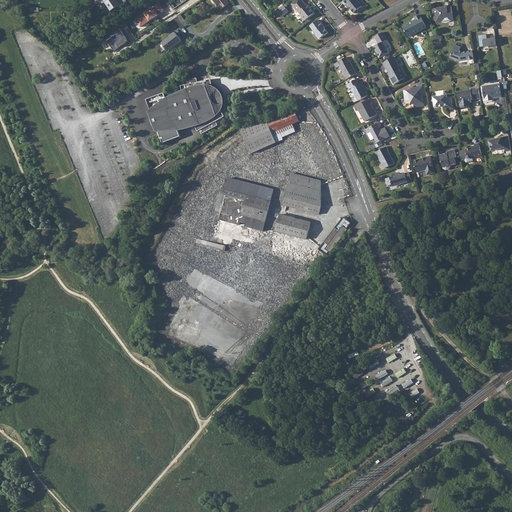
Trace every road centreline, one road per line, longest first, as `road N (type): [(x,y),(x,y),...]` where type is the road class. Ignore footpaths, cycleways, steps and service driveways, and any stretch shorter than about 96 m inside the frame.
road 1 (unknown): [(267,238),(195,334),(178,322),(166,279),(230,170),(274,175),(274,205)]
road 2 (tertiary): [(368,210),(423,339),(468,397),(511,434)]
road 3 (residential): [(508,122),(409,143),(351,34)]
road 4 (tertiary): [(368,210),(315,80)]
road 5 (tertiary): [(300,90),(329,123),(368,210)]
